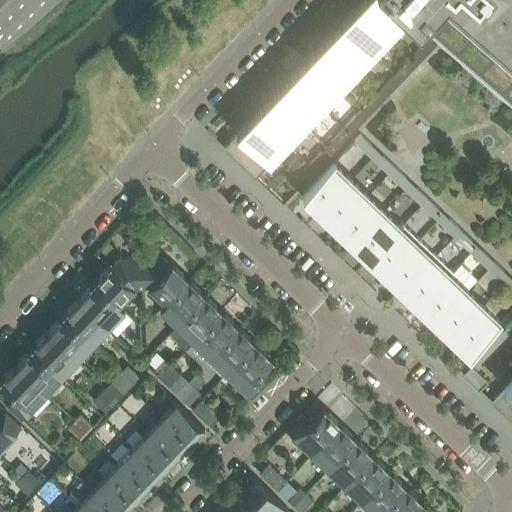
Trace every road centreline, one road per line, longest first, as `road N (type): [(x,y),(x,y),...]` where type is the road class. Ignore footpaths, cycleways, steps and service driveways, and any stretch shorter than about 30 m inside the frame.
road 1 (residential): [(345,334),(149,151)]
road 2 (residential): [(345,334),(174,511)]
road 3 (residential): [(511,497),(345,334)]
road 4 (residential): [(0,317),(149,151)]
road 5 (residential): [(292,0),(149,151)]
